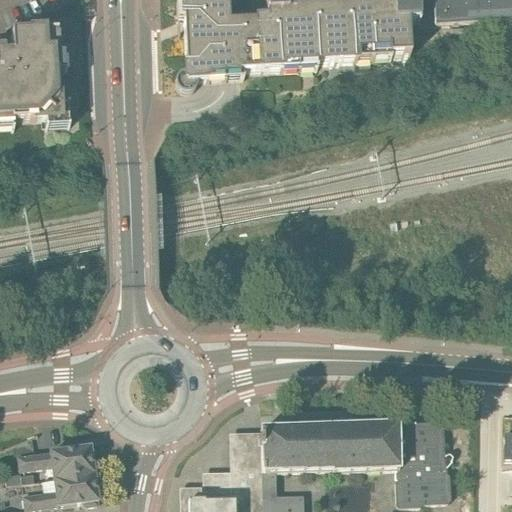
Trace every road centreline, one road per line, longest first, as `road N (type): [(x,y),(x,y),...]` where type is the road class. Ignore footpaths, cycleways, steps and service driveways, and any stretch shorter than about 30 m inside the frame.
road 1 (tertiary): [(141,346),(130,292),(120,0)]
road 2 (tertiary): [(195,376),(284,360),(511,373)]
